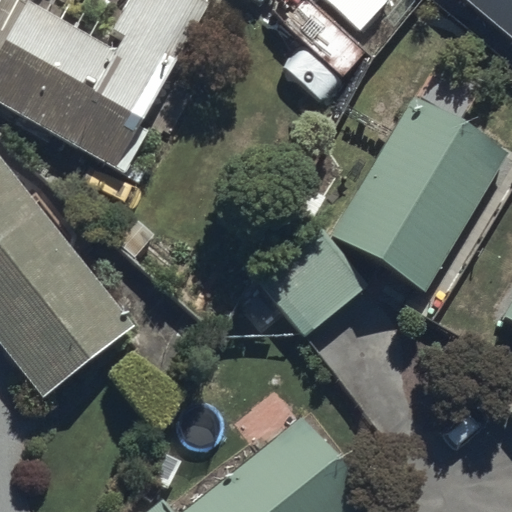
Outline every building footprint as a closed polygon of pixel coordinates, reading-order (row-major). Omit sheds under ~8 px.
[(30,0),(0,0),(0,102),(115,167),(210,0),(132,0),(108,44),(30,0)] [(511,0),(467,0),(511,37),(511,0)] [(326,236),(423,295),(511,153),(415,93),(326,236)] [(0,351),(38,400),(130,330),(0,160),(0,351)] [(366,289),(318,228),(248,279),(298,342),(366,289)] [(511,297),(501,316),(511,322),(511,297)] [(359,511),(374,501),(306,412),(175,511),(165,511),(158,503),(146,511),(359,511)]
